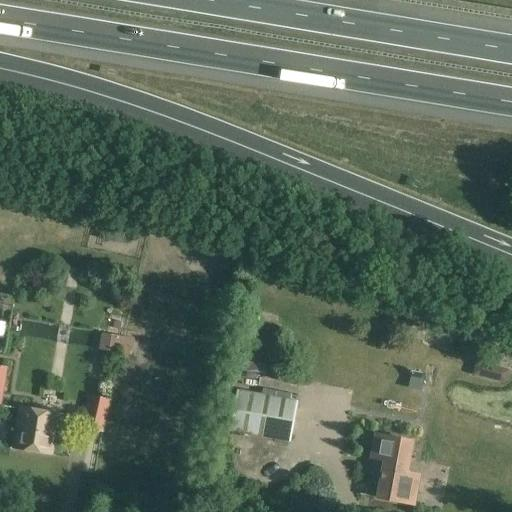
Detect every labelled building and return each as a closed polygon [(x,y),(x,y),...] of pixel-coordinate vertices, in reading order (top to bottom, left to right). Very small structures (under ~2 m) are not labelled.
[(103,240),(126,244),(131,226),(107,221),(103,240)] [(112,335),(109,351),(131,355),(134,339),(112,335)] [(237,391),(230,431),(289,442),(297,402),(237,391)] [(82,427),(103,432),(110,401),(89,396),(82,427)] [(61,415),(21,408),(14,449),(54,456),(61,415)] [(412,441),(376,435),(371,458),(375,459),(373,468),(383,470),(377,498),(413,505),(419,475),(405,473),(407,465),(412,441)]
